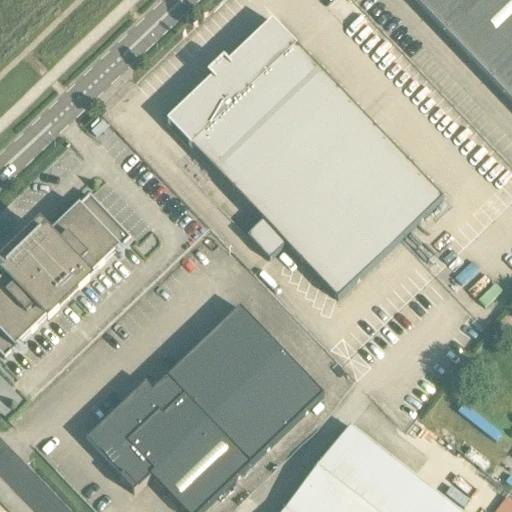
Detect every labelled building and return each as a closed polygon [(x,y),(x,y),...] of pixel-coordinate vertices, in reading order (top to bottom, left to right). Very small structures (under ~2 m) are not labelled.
[(511,0),(412,0),(511,104),(511,0)] [(225,63),(222,65),(225,67),(212,78),(211,76),(208,79),(212,83),(168,125),(264,226),(248,241),(270,264),(286,248),(338,303),(402,242),(443,202),(273,25),(229,67),(225,63)] [(65,150),(53,169),(64,177),(77,159),(65,150)] [(89,281),(131,241),(91,199),(48,239),(41,231),(0,270),(0,271),(7,279),(0,285),(0,356),(6,362),(48,322),(49,323),(90,282),(89,281)] [(240,309),(154,392),(166,406),(126,444),(156,475),(152,479),(183,511),(204,511),(325,397),(240,309)] [(146,384),(87,442),(122,479),(121,481),(123,483),(125,481),(134,491),(132,493),(135,495),(152,479),(156,475),(126,444),(166,406),(154,392),(146,384)] [(457,511),(351,429),(285,511),(457,511)] [(511,511),(511,504),(506,500),(497,511),(511,511)]
